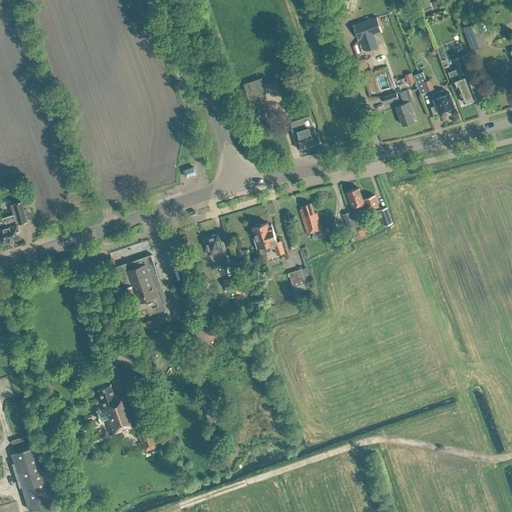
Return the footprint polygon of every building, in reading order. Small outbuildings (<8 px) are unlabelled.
[(345,0),(339,0),(337,1),(342,16),(350,13),(345,0)] [(360,37),(364,50),(378,45),(374,32),(381,30),(377,16),(353,24),(358,38),(360,37)] [(487,43),(479,20),(462,26),(471,49),(487,43)] [(456,68),(447,71),(451,81),(453,81),(455,87),(458,86),(464,103),(475,98),(465,71),(466,70),(460,55),(452,58),(456,68)] [(426,80),(423,71),(414,75),(421,93),(434,88),(430,79),(426,80)] [(261,76),(242,81),(251,108),(262,104),(258,90),(265,87),(261,76)] [(406,86),(416,83),(413,76),(404,80),(406,86)] [(402,124),(414,120),(411,112),(413,111),(410,101),(413,100),(408,88),(399,91),(403,103),(396,106),(402,124)] [(444,94),(442,89),(432,93),(434,98),(433,98),(436,105),(431,107),(433,113),(438,111),(438,112),(454,106),(449,92),(444,94)] [(385,103),(398,98),(396,91),(382,96),(385,103)] [(287,109),(296,106),(293,98),(284,101),(287,109)] [(304,128),(301,119),(291,122),(294,131),(293,132),(298,149),(319,142),(313,125),(304,128)] [(186,167),(189,175),(199,172),(196,164),(186,167)] [(21,197),(27,196),(23,183),(17,184),(21,197)] [(347,191),(353,209),(365,205),(366,210),(378,206),(376,201),(374,195),(362,198),(358,187),(347,191)] [(23,208),(21,201),(11,204),(14,214),(3,217),(4,220),(0,221),(0,237),(1,243),(21,237),(17,224),(27,221),(26,219),(33,217),(30,206),(23,208)] [(302,208),(300,209),(307,233),(321,228),(316,212),(314,213),(311,202),(302,205),(302,208)] [(384,225),(393,222),(388,206),(379,210),(384,225)] [(356,219),(363,217),(360,208),(353,210),(356,219)] [(350,211),(343,214),(351,236),(358,233),(350,211)] [(269,228),(268,222),(261,224),(260,222),(255,224),(255,226),(253,226),(257,238),(255,239),(257,246),(259,245),(261,252),(270,249),(268,244),(273,242),(277,254),(284,252),(281,240),(277,241),(273,227),(269,228)] [(222,262),(219,251),(222,249),(217,234),(205,238),(208,246),(206,247),(208,254),(211,253),(215,264),(222,262)] [(168,301),(151,253),(117,265),(120,274),(116,275),(123,295),(126,294),(129,303),(133,301),(137,312),(145,309),(162,303),(168,301)] [(301,268),(289,272),(293,286),(294,286),(296,292),(308,289),(306,282),(301,268)] [(227,291),(241,287),(238,276),(224,280),(227,291)] [(199,321),(186,284),(172,288),(175,297),(179,295),(189,324),(199,321)] [(165,309),(162,303),(145,309),(148,315),(165,309)] [(207,316),(214,314),(211,305),(204,307),(207,316)] [(154,327),(151,319),(137,323),(139,332),(154,327)] [(217,323),(195,331),(200,344),(222,336),(217,323)] [(130,336),(112,342),(117,356),(134,350),(130,336)] [(139,425),(127,392),(114,396),(111,384),(98,388),(104,409),(98,411),(101,420),(106,418),(111,434),(139,425)] [(216,419),(211,400),(203,402),(209,421),(216,419)] [(56,413),(54,408),(47,411),(49,416),(48,416),(52,429),(61,426),(57,413),(56,413)] [(145,451),(153,448),(160,446),(153,426),(139,430),(145,451)] [(30,510),(59,501),(41,443),(12,452),(30,510)]
